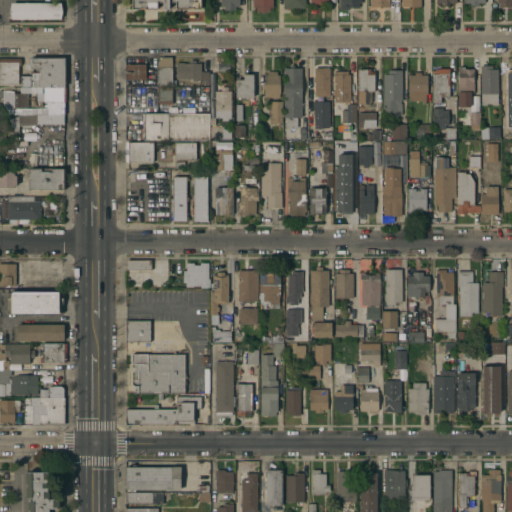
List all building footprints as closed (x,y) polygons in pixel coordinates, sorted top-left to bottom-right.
[(132,0),(200,0),(200,8),(132,8),(132,0)] [(239,0),(239,5),(236,5),(236,9),(224,9),(224,5),(220,5),(220,0),(239,0)] [(273,0),(273,6),(270,6),(270,11),(256,10),(256,6),(253,6),(253,0),(273,0)] [(282,0),(282,8),(304,8),(303,0),(282,0)] [(339,0),(361,0),(361,3),(359,3),(359,6),(349,6),(349,8),(340,8),(339,0)] [(11,18),(10,11),(11,2),(61,2),(62,11),(61,18),(11,18)] [(172,84),(158,84),(158,60),(162,56),(172,56),(172,58),(172,84)] [(21,64),(19,64),(19,83),(13,83),(13,85),(9,85),(9,84),(0,84),(0,57),(21,57),(21,59),(21,64)] [(33,87),(33,86),(21,86),(21,75),(32,75),(31,72),(37,72),(37,67),(30,67),(30,64),(28,64),(28,60),(30,60),(30,57),(64,57),(64,86),(63,86),(63,87),(33,87)] [(185,62),(189,62),(189,59),(196,59),(196,62),(201,62),(201,71),(209,71),(209,82),(199,82),(199,78),(197,78),(197,80),(193,80),(193,78),(176,78),(176,62),(185,62)] [(125,78),(125,63),(146,63),(146,78),(125,78)] [(498,104),(480,104),(480,92),(481,92),(480,64),(492,64),(492,68),(498,68),(498,104)] [(474,92),(470,92),(471,105),(458,105),(457,66),(465,66),(465,68),(474,68),(474,92)] [(302,116),(297,116),(297,127),(285,127),(285,117),(284,117),(284,67),(301,67),(302,116)] [(330,95),(315,95),(314,67),(328,67),(329,67),(330,95)] [(432,70),(435,70),(435,68),(437,68),(449,67),(450,95),(446,95),(446,96),(441,96),(441,101),(433,101),(432,70)] [(358,103),(358,68),(371,68),(371,70),(374,70),(374,90),(371,90),(371,101),(369,103),(358,103)] [(402,114),(383,114),(383,73),(388,73),(388,69),(402,69),(402,114)] [(280,92),(279,92),(279,97),(264,97),(264,74),(267,74),(267,70),(277,70),(277,74),(280,74),(280,92)] [(350,101),(334,101),(334,73),(336,73),(336,70),(348,70),(348,73),(350,73),(350,101)] [(409,100),(409,93),(408,93),(408,74),(415,74),(415,71),(421,71),(421,74),(427,74),(427,93),(426,93),(426,102),(422,102),(422,100),(409,100)] [(253,97),(236,97),(236,79),(243,79),(243,73),(253,73),(253,97)] [(173,103),(159,103),(159,86),(173,86),(173,103)] [(0,114),(0,107),(3,107),(3,89),(11,89),(12,92),(24,92),(24,96),(28,96),(28,107),(37,107),(36,92),(33,92),(33,87),(63,87),(63,114),(0,114)] [(231,99),(232,99),(232,101),(231,101),(231,120),(222,120),(222,117),(215,117),(215,97),(221,97),(221,94),(226,94),(226,97),(231,97),(231,99)] [(282,121),(277,121),(277,123),(269,123),(269,117),(270,117),(270,100),(282,100),(282,121)] [(312,109),(312,102),(328,102),(328,128),(313,128),(313,109),(312,109)] [(342,109),(348,109),(347,103),(356,103),(356,120),(347,121),(342,121),(342,109)] [(511,116),(502,116),(502,103),(511,103),(511,116)] [(448,124),(445,124),(445,128),(439,128),(439,124),(432,124),(432,107),(442,107),(442,109),(448,109),(448,124)] [(363,126),(363,127),(358,127),(358,111),(375,111),(375,126),(363,126)] [(480,123),(471,123),(471,111),(480,111),(480,123)] [(63,123),(36,123),(36,124),(19,124),(19,133),(11,133),(11,140),(0,140),(0,134),(2,134),(2,126),(0,126),(0,114),(63,114),(63,123)] [(144,140),(144,114),(209,114),(209,139),(144,140)] [(406,138),(391,139),(391,129),(390,129),(390,123),(406,123),(406,138)] [(417,138),(417,134),(416,134),(416,124),(430,123),(430,133),(430,138),(417,138)] [(210,138),(210,125),(212,125),(212,124),(221,124),(221,125),(231,125),(231,138),(210,138)] [(446,138),(446,127),(455,126),(455,138),(446,138)] [(500,137),(488,138),(487,126),(500,126),(500,137)] [(395,151),(382,151),(382,140),(395,140),(395,151)] [(128,160),(128,141),(153,141),(153,160),(128,160)] [(175,159),(175,154),(172,154),(172,149),(175,149),(175,141),(196,141),(196,159),(175,159)] [(232,169),(216,169),(216,159),(215,159),(215,141),(232,141),(232,169)] [(369,154),(372,154),(372,164),(368,164),(368,166),(359,166),(359,154),(357,154),(357,145),(366,145),(366,148),(369,148),(369,154)] [(434,155),(448,155),(448,156),(452,156),(452,166),(455,166),(455,197),(451,197),(451,210),(438,210),(437,203),(434,203),(434,155)] [(468,166),(468,155),(480,155),(480,166),(468,166)] [(305,174),(295,174),(296,158),(305,158),(305,174)] [(418,177),(408,177),(408,158),(418,158),(418,162),(427,161),(427,164),(429,164),(430,175),(418,175),(418,177)] [(332,161),(332,172),(321,172),(321,161),(332,161)] [(280,191),(281,191),(281,206),(267,206),(267,195),(261,195),(261,165),(268,165),(268,162),(280,162),(280,191)] [(383,185),(383,167),(392,167),(392,169),(399,169),(399,184),(401,184),(401,215),(391,215),(391,214),(384,214),(384,205),(382,205),(382,185),(383,185)] [(0,187),(0,169),(14,169),(14,174),(16,174),(16,185),(14,185),(14,187),(0,187)] [(29,188),(29,169),(63,169),(63,188),(29,188)] [(474,204),(480,204),(480,211),(466,211),(466,213),(464,213),(464,215),(459,215),(459,213),(456,213),(456,204),(457,204),(457,171),(462,171),(464,172),(466,173),(469,173),(474,181),(474,204)] [(194,220),(193,176),(207,175),(207,183),(209,182),(209,185),(207,185),(207,220),(194,220)] [(173,176),(186,176),(188,176),(188,180),(186,180),(186,196),(189,196),(189,199),(186,199),(186,216),(188,216),(188,219),(186,219),(186,220),(173,220),(173,176)] [(305,193),(306,193),(306,211),(304,211),(304,215),(296,215),(296,213),(288,213),(288,196),(287,196),(287,176),(292,176),(292,180),(298,180),(298,176),(305,176),(305,193)] [(373,191),(375,191),(375,195),(373,195),(373,213),(368,213),(368,214),(365,214),(365,213),(359,213),(358,188),(366,188),(366,184),(373,184),(373,191)] [(498,214),(480,213),(480,192),(486,192),(486,185),(498,185),(498,214)] [(233,214),(215,214),(215,186),(233,186),(233,214)] [(240,186),(256,187),(256,191),(258,191),(258,200),(256,200),(255,213),(248,213),(248,215),(239,215),(240,186)] [(325,213),(310,213),(309,186),(325,186),(325,213)] [(334,213),(333,205),(333,195),(333,187),(351,186),(351,213),(334,213)] [(426,209),(415,209),(415,211),(408,211),(408,187),(415,188),(415,189),(420,189),(420,187),(426,187),(426,209)] [(511,188),(511,211),(510,211),(503,211),(503,203),(502,203),(502,201),(503,201),(503,188),(511,188)] [(41,219),(8,219),(8,218),(2,217),(2,198),(8,198),(8,196),(40,196),(40,200),(41,200),(41,219)] [(127,269),(126,260),(151,260),(151,269),(127,269)] [(17,262),(24,262),(24,263),(25,263),(25,268),(24,278),(23,278),(23,287),(17,287),(17,262)] [(208,278),(209,278),(209,287),(201,287),(201,285),(193,285),(193,286),(186,286),(186,282),(183,282),(183,270),(186,270),(186,262),(194,262),(194,264),(200,264),(200,262),(208,262),(208,278)] [(16,285),(4,285),(4,287),(0,287),(0,263),(16,263),(16,285)] [(335,272),(339,272),(339,268),(349,268),(349,272),(353,272),(353,297),(335,297),(335,272)] [(402,301),(395,301),(396,304),(385,304),(385,290),(385,268),(401,268),(402,301)] [(453,296),(452,296),(452,303),(455,303),(455,332),(447,332),(447,330),(434,330),(434,318),(446,318),(445,303),(438,303),(438,296),(436,296),(436,268),(445,268),(446,271),(453,271),(453,296)] [(238,269),(258,269),(258,300),(254,300),(254,301),(242,301),(242,300),(238,300),(238,269)] [(279,306),(269,306),(269,302),(266,302),(266,307),(260,307),(260,298),(259,298),(259,269),(280,269),(279,306)] [(328,306),(310,305),(310,269),(328,269),(328,306)] [(301,288),(302,288),(302,290),(301,290),(301,293),(300,293),(300,296),(302,296),(302,304),(289,303),(289,301),(286,301),(286,286),(287,286),(287,274),(291,274),(291,270),(302,270),(301,288)] [(478,312),(471,312),(471,315),(459,315),(459,285),(457,285),(457,270),(472,270),(472,282),(478,282),(478,312)] [(228,302),(220,302),(220,306),(218,306),(218,310),(217,310),(217,314),(210,314),(210,289),(210,282),(212,282),(212,274),(216,274),(216,271),(224,271),(224,273),(228,273),(228,302)] [(407,296),(406,275),(413,275),(413,271),(422,271),(422,275),(429,275),(429,291),(424,291),(424,296),(407,296)] [(488,315),(488,312),(483,312),(483,281),(489,281),(489,271),(503,271),(503,286),(502,286),(502,315),(500,315),(488,315)] [(361,273),(379,273),(380,304),(361,304),(361,273)] [(25,287),(25,278),(61,278),(61,287),(25,287)] [(59,291),(60,291),(60,297),(63,297),(63,311),(60,311),(60,313),(9,313),(9,310),(6,310),(6,297),(9,297),(9,292),(11,292),(11,291),(59,291)] [(379,305),(379,318),(366,318),(366,305),(379,305)] [(257,323),(239,323),(239,315),(238,315),(238,311),(239,311),(239,307),(257,307),(257,323)] [(397,328),(393,328),(393,334),(395,334),(395,333),(405,333),(405,342),(395,342),(395,341),(383,341),(382,310),(397,310),(397,314),(397,328)] [(285,311),(292,311),(292,315),(297,315),(297,316),(300,316),(300,321),(297,321),(297,333),(285,333),(285,311)] [(357,335),(335,336),(334,323),(344,323),(344,319),(350,319),(350,323),(356,323),(356,324),(357,324),(357,335)] [(126,341),(126,320),(150,320),(150,341),(126,341)] [(313,336),(313,321),(331,321),(331,336),(313,336)] [(17,340),(17,323),(63,323),(63,340),(17,340)] [(407,341),(407,331),(423,330),(423,341),(407,341)] [(229,341),(229,332),(211,332),(211,341),(229,341)] [(283,355),(273,355),(273,345),(269,345),(269,342),(283,342),(283,355)] [(305,357),(296,357),(296,352),(291,352),(291,342),(296,342),(296,344),(305,344),(305,357)] [(379,365),(372,365),(372,362),(368,362),(368,382),(362,382),(362,387),(357,387),(357,382),(358,382),(358,362),(367,361),(367,360),(360,360),(360,342),(372,342),(372,347),(379,347),(379,365)] [(0,370),(0,343),(2,343),(2,352),(5,352),(5,343),(29,343),(29,349),(34,349),(34,357),(30,357),(30,363),(10,363),(10,357),(8,357),(8,356),(6,356),(6,360),(9,360),(9,369),(11,369),(11,370),(0,370)] [(40,361),(40,356),(43,356),(43,353),(41,353),(41,350),(43,350),(43,343),(66,343),(66,362),(64,361),(40,361)] [(330,360),(326,360),(326,363),(319,363),(319,360),(314,360),(314,344),(321,344),(321,343),(330,343),(330,360)] [(462,357),(462,345),(475,345),(474,357),(462,357)] [(258,363),(239,363),(239,352),(247,352),(247,348),(258,348),(258,363)] [(406,368),(395,368),(394,350),(406,349),(406,368)] [(184,393),(134,392),(133,391),(133,390),(134,389),(134,385),(133,385),(131,384),(131,383),(131,381),(131,380),(133,378),(135,378),(134,364),(131,364),(131,353),(185,353),(185,375),(187,375),(187,377),(185,377),(184,381),(187,381),(187,384),(184,384),(184,393)] [(260,353),(272,353),(272,364),(275,364),(275,379),(277,379),(277,411),(276,411),(276,414),(267,414),(267,416),(263,416),(263,415),(260,415),(260,353)] [(504,411),(496,411),(496,412),(486,412),(486,408),(482,409),(482,386),(482,359),(493,359),(493,380),(498,380),(498,386),(500,386),(500,388),(504,388),(504,411)] [(233,411),(232,411),(232,414),(216,414),(216,411),(215,411),(215,360),(232,360),(233,411)] [(320,378),(308,378),(308,365),(319,364),(320,378)] [(342,373),(342,365),(350,365),(350,373),(342,373)] [(11,375),(8,375),(8,382),(0,382),(0,370),(11,370),(11,375)] [(432,375),(439,375),(439,370),(454,370),(454,375),(454,408),(453,408),(453,412),(446,412),(446,408),(440,408),(440,412),(433,412),(432,375)] [(474,407),(470,407),(470,410),(464,410),(464,413),(458,413),(458,407),(456,407),(456,389),(457,389),(457,371),(474,371),(474,407)] [(38,374),(38,385),(40,385),(40,389),(38,389),(38,394),(10,394),(10,376),(17,374),(38,374)] [(401,411),(390,411),(390,410),(384,410),(384,379),(401,379),(401,411)] [(428,413),(414,413),(414,411),(407,411),(407,387),(412,387),(412,381),(425,381),(425,388),(428,388),(428,413)] [(252,414),(237,414),(237,383),(251,383),(252,414)] [(352,409),(347,409),(347,411),(339,411),(339,409),(334,409),(334,390),(340,390),(340,384),(352,384),(352,409)] [(47,397),(48,386),(50,386),(50,385),(61,385),(62,385),(63,386),(63,387),(63,397),(47,397)] [(300,414),(290,415),(290,412),(286,412),(286,389),(291,389),(291,386),(301,386),(301,390),(300,390),(300,414)] [(378,410),(371,410),(371,412),(366,412),(366,410),(360,410),(359,388),(365,388),(365,387),(377,387),(377,390),(378,390),(378,410)] [(327,409),(322,409),(322,412),(315,412),(315,409),(309,409),(309,388),(327,388),(327,409)] [(154,408),(154,404),(158,404),(158,408),(171,408),(171,407),(177,407),(177,395),(201,395),(201,410),(195,410),(195,423),(126,423),(126,408),(154,408)] [(64,423),(32,423),(32,413),(31,413),(31,405),(30,405),(30,397),(47,397),(63,397),(64,423)] [(0,399),(20,399),(20,411),(15,411),(15,421),(14,421),(14,422),(10,422),(10,421),(3,421),(3,422),(0,422),(0,399)] [(125,490),(125,468),(178,467),(179,489),(125,490)] [(384,468),(395,468),(395,469),(404,469),(404,478),(406,478),(406,486),(404,486),(404,498),(386,498),(386,495),(384,495),(384,468)] [(482,511),(482,500),(481,500),(480,474),(488,473),(488,468),(499,468),(499,473),(500,473),(501,502),(493,502),(493,511),(482,511)] [(233,491),(216,491),(216,469),(224,469),(226,469),(226,470),(233,470),(233,491)] [(282,504),(266,505),(266,469),(282,469),(282,504)] [(311,469),(319,469),(319,472),(326,472),(326,484),(329,484),(329,491),(326,491),(326,493),(311,493),(311,469)] [(356,501),(337,501),(337,470),(344,470),(344,469),(356,469),(356,501)] [(451,511),(433,511),(433,470),(438,470),(438,469),(451,469),(451,511)] [(360,473),(366,473),(366,470),(371,470),(371,473),(376,473),(376,493),(373,493),(373,495),(368,495),(368,508),(360,508),(360,473)] [(474,495),(466,495),(466,497),(467,497),(467,502),(465,502),(465,506),(458,506),(458,472),(469,471),(469,470),(475,470),(475,475),(474,475),(474,495)] [(28,511),(28,510),(27,510),(27,502),(29,502),(29,498),(25,498),(25,487),(27,487),(27,484),(25,484),(25,473),(26,473),(26,472),(46,472),(46,473),(49,473),(49,492),(48,492),(48,499),(57,499),(57,501),(58,501),(58,507),(56,507),(56,509),(50,509),(50,511),(28,511)] [(257,511),(241,511),(241,478),(247,478),(247,472),(257,472),(257,511)] [(304,500),(302,501),(302,502),(299,502),(299,501),(285,501),(285,474),(293,474),(293,472),(304,472),(304,500)] [(429,499),(410,499),(410,489),(412,489),(412,474),(429,474),(429,499)] [(162,492),(162,503),(126,503),(126,492),(162,492)] [(199,500),(199,492),(209,493),(209,500),(199,500)] [(374,503),(376,503),(376,500),(382,500),(382,511),(374,511),(374,503)] [(233,511),(216,511),(216,506),(223,506),(223,503),(233,503),(233,511)]
